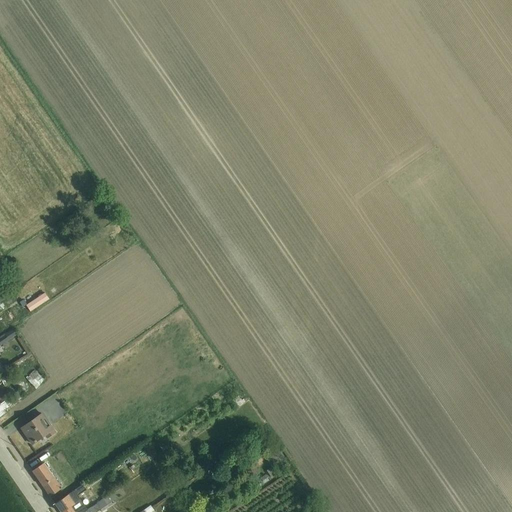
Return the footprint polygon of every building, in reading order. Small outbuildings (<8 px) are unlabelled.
[(25,310),(45,299),(41,292),(21,303),(25,310)] [(0,345),(16,335),(13,330),(5,335),(4,334),(0,337),(0,345)] [(30,368),(21,376),(31,387),(40,379),(30,368)] [(3,374),(0,376),(0,389),(9,383),(3,374)] [(238,396),(232,401),(237,408),(245,402),(243,399),(241,400),(238,396)] [(5,401),(0,404),(0,417),(15,407),(11,402),(7,405),(5,401)] [(29,434),(26,436),(32,444),(44,436),(47,439),(56,433),(42,413),(24,427),(29,434)] [(196,454),(202,450),(199,445),(193,449),(196,454)] [(44,463),(32,472),(50,497),(62,488),(44,463)] [(273,467),(266,471),(271,478),(277,474),(273,467)] [(205,469),(200,477),(210,482),(214,474),(205,469)] [(265,475),(250,485),(254,491),(268,481),(265,475)] [(60,511),(63,511),(80,500),(77,495),(87,488),(85,484),(55,504),(60,511)] [(92,508),(85,511),(97,511),(100,510),(101,511),(112,505),(107,498),(92,508)] [(80,500),(63,511),(85,511),(92,508),(89,503),(84,506),(80,500)]
